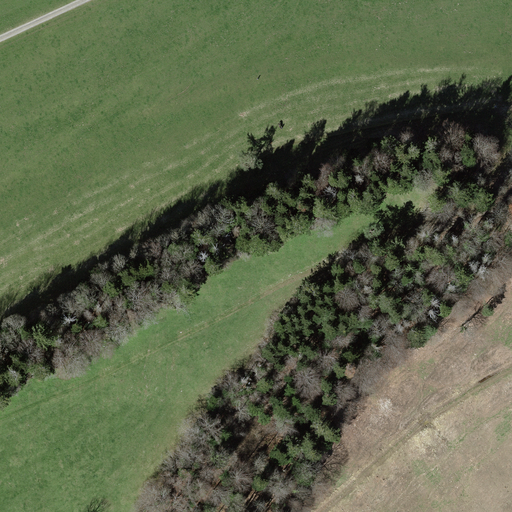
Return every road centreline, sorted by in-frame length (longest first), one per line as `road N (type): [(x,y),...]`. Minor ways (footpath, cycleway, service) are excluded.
road 1 (track): [(112,367),(270,286),(505,193)]
road 2 (track): [(318,511),(433,415),(511,370)]
